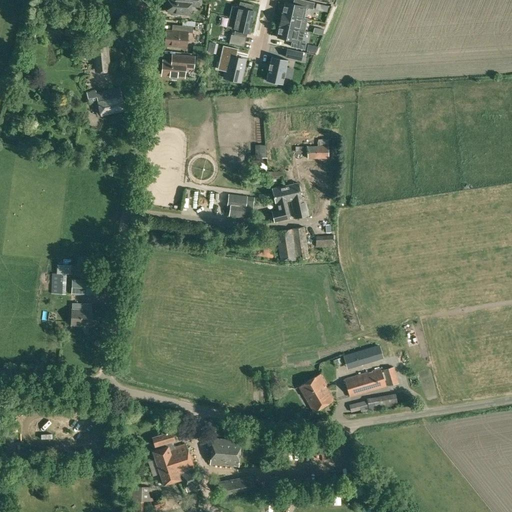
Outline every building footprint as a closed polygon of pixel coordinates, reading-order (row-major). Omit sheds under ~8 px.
[(168,0),(167,1),(167,5),(168,7),(168,12),(190,14),(191,2),(199,3),(199,0),(168,0)] [(282,13),(303,18),(306,7),(312,9),(314,2),(303,0),(299,0),(298,5),(285,2),(282,13)] [(229,17),(251,22),(254,11),(253,11),(254,5),(239,2),(238,7),(231,6),(229,17)] [(282,13),(279,25),(301,30),(302,23),(306,23),(307,18),(303,18),(282,13)] [(249,32),(251,22),(229,17),(227,27),(235,29),(233,35),(246,38),(246,37),(247,32),(249,32)] [(304,30),(301,30),(279,25),(279,26),(280,26),(277,37),(292,40),(291,46),(304,49),(306,43),(302,42),(304,30)] [(193,33),(193,27),(181,26),(181,32),(166,30),(165,46),(186,48),(188,33),(193,33)] [(223,44),(219,62),(227,64),(224,76),(240,80),(245,58),(237,56),(239,48),(223,44)] [(94,72),(102,72),(111,71),(108,46),(92,47),(94,72)] [(86,60),(89,49),(83,47),(79,58),(86,60)] [(287,49),(285,57),(301,60),(303,53),(303,52),(287,49)] [(184,77),(185,68),(193,69),(194,57),(172,55),(171,61),(163,61),(162,75),(184,77)] [(203,67),(205,56),(196,55),(195,66),(203,67)] [(271,56),(266,80),(283,84),(288,60),(271,56)] [(124,109),(119,87),(95,93),(95,91),(87,93),(90,103),(93,102),(96,116),(101,115),(124,109)] [(307,159),(329,158),(328,139),(318,139),(318,146),(307,146),(307,159)] [(285,186),(289,201),(291,200),(295,218),(308,215),(304,197),(301,198),(298,183),(285,186)] [(285,202),(289,201),(285,186),(272,189),(276,205),(277,205),(278,209),(271,211),(274,222),(280,220),(289,218),(285,202)] [(252,219),(253,204),(246,203),(247,196),(228,194),(226,207),(230,208),(228,216),(252,219)] [(284,261),(309,258),(304,227),(276,232),(279,256),(280,259),(284,261)] [(317,247),(322,247),(335,245),(334,234),(316,236),(317,247)] [(279,261),(279,256),(273,255),(274,247),(252,243),(250,257),(279,261)] [(71,275),(71,265),(57,264),(56,273),(52,273),(51,294),(65,294),(66,274),(71,275)] [(93,295),(94,280),(71,279),(71,294),(93,295)] [(91,310),(92,304),(72,303),(72,310),(71,310),(71,325),(91,326),(92,310),(91,310)] [(366,349),(370,362),(376,360),(372,347),(366,349)] [(354,353),(348,354),(352,368),(358,366),(354,353)] [(387,386),(397,383),(393,367),(383,369),(387,386)] [(350,398),(387,387),(381,368),(344,379),(350,398)] [(333,400),(327,389),(325,386),(326,385),(320,374),(299,387),(313,412),(333,400)] [(361,412),(387,407),(398,405),(395,393),(367,398),(367,400),(349,404),(350,412),(360,409),(361,412)] [(174,448),(172,441),(174,440),(172,432),(152,437),(155,446),(162,443),(163,448),(152,451),(163,485),(182,479),(186,492),(200,488),(186,444),(174,448)] [(239,467),(241,441),(212,439),(210,464),(239,467)] [(221,499),(256,493),(253,475),(217,482),(221,499)] [(150,501),(150,487),(129,486),(128,500),(132,500),(131,511),(142,511),(143,501),(150,501)] [(163,499),(153,502),(155,510),(165,507),(163,499)] [(284,508),(283,511),(287,511),(288,506),(289,505),(295,502),(293,499),(284,502),(284,508)]
